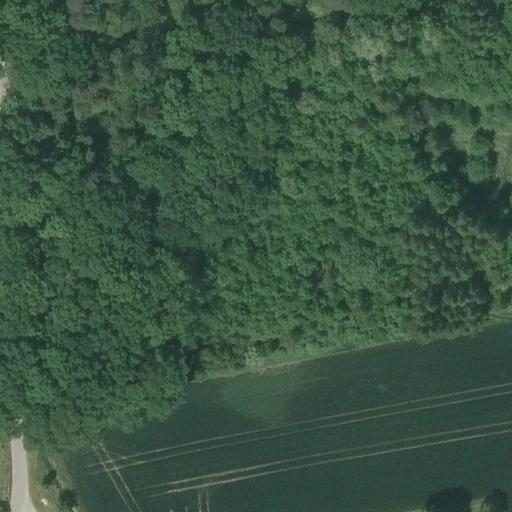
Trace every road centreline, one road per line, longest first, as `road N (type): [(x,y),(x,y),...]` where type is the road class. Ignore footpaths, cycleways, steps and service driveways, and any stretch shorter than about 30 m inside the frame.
road 1 (unclassified): [(33,511),(39,490),(13,228),(29,0)]
road 2 (track): [(26,318),(60,307),(94,281),(141,192),(181,142),(226,13),(256,0)]
